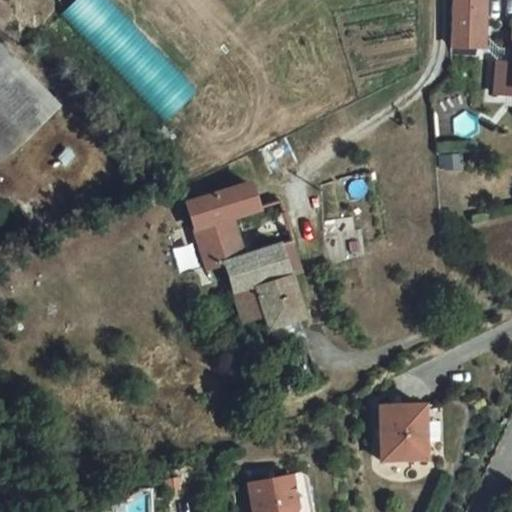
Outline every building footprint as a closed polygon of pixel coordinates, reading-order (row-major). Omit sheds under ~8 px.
[(191,94),(99,0),(72,0),(60,12),(164,119),(191,94)] [(502,0),(464,0),(464,22),(502,23),(502,0)] [(0,59),(0,154),(1,155),(48,107),(0,59)] [(256,238),(246,213),(241,215),(235,202),(240,200),(267,188),(256,163),(194,190),(203,213),(219,254),(236,247),(247,274),(301,256),(291,227),(256,238)] [(310,300),(315,298),(301,256),(247,274),(256,303),(276,297),(290,342),(276,347),(280,360),(294,356),(301,379),(331,370),(310,300)] [(433,387),(390,390),(392,442),(435,441),(433,387)] [(260,468),(266,502),(267,511),(310,511),(327,509),(319,465),(313,460),(260,468)] [(258,511),(267,511),(266,502),(257,504),(258,511)]
